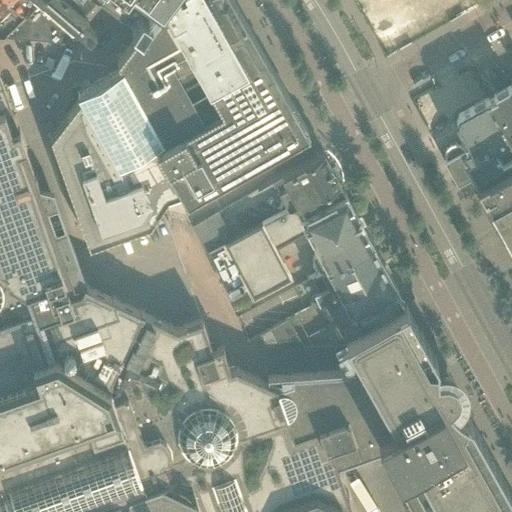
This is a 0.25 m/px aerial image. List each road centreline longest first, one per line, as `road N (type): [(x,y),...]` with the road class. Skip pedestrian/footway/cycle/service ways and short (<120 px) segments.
road 1 (tertiary): [(511,364),(366,95)]
road 2 (residential): [(511,16),(366,95)]
